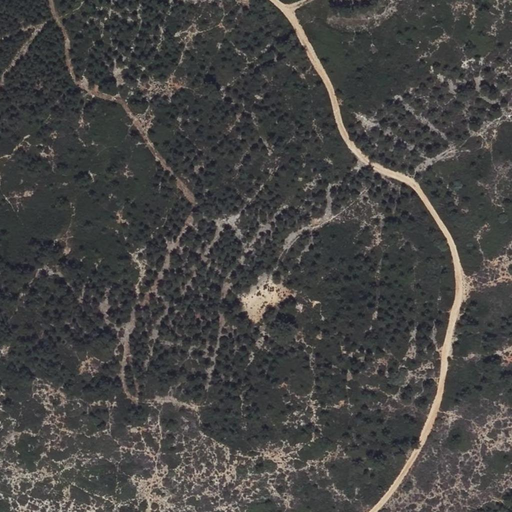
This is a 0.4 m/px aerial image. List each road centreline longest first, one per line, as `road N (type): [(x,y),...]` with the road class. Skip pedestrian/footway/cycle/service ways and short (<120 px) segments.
road 1 (track): [(147,511),(116,441),(93,418),(116,332),(113,231),(99,111),(54,0)]
road 2 (track): [(511,197),(497,256),(460,280),(437,408),(399,484),(371,511)]
road 3 (track): [(460,280),(450,238),(410,182),(364,160),(319,63),(276,0)]
